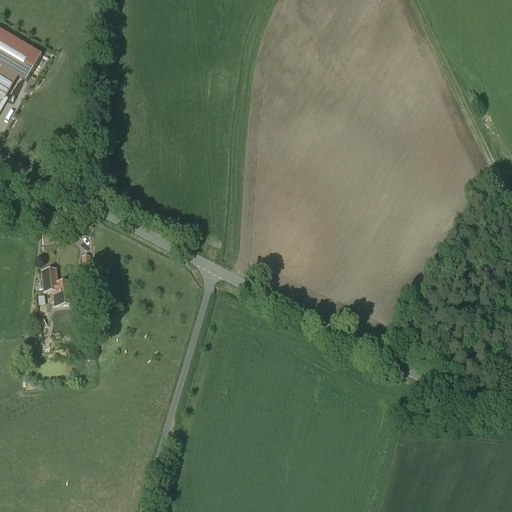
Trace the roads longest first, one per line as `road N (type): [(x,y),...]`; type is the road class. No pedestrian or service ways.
road 1 (tertiary): [(0,159),(397,366),(511,403)]
road 2 (track): [(511,202),(417,0)]
